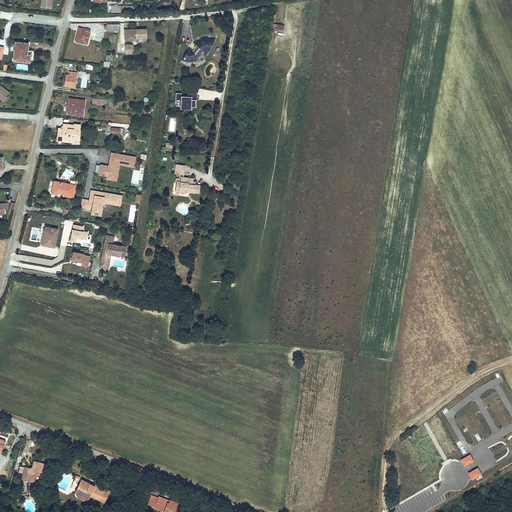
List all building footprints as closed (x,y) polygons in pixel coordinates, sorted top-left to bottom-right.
[(51,8),(52,0),(43,0),(43,8),(51,8)] [(87,44),(90,31),(82,29),(81,31),(79,31),(78,35),(77,35),(76,41),(87,44)] [(147,38),(147,29),(125,30),(125,40),(136,40),(136,38),(147,38)] [(208,54),(216,38),(212,37),(211,40),(209,40),(208,40),(208,36),(204,36),(200,38),(201,41),(200,41),(199,42),(197,40),(193,42),(197,46),(195,49),(197,50),(196,52),(194,54),(193,52),(190,47),(190,48),(189,48),(182,60),(187,62),(192,62),(197,60),(196,58),(195,56),(198,53),(201,49),(202,50),(206,54),(207,53),(208,54)] [(28,54),(28,50),(29,43),(15,42),(13,61),(30,62),(31,55),(28,54)] [(66,75),(65,86),(75,87),(77,73),(70,72),(69,75),(66,75)] [(1,86),(0,86),(0,98),(4,102),(7,97),(6,96),(9,92),(1,86)] [(181,102),(180,109),(192,109),(192,107),(196,107),(196,100),(199,100),(199,97),(196,97),(196,92),(189,92),(188,96),(182,96),(182,93),(176,93),(175,102),(181,102)] [(83,116),(85,101),(69,99),(67,114),(83,116)] [(73,139),(78,140),(78,136),(78,134),(79,134),(80,125),(74,124),(74,125),(69,124),(68,130),(63,129),(59,128),(57,140),(73,142),(73,139)] [(119,164),(120,161),(129,163),(128,166),(133,166),(135,157),(130,156),(130,157),(118,155),(118,154),(112,153),(110,161),(112,161),(111,167),(109,167),(101,165),(100,173),(100,174),(108,176),(111,176),(111,179),(116,180),(119,164)] [(183,175),(184,165),(176,164),(175,173),(183,175)] [(194,193),(195,184),(192,184),(193,181),(193,178),(181,177),(181,182),(177,181),(176,188),(180,188),(179,192),(186,193),(186,191),(194,193)] [(75,189),(75,185),(54,181),(52,193),(58,194),(59,192),(63,193),(63,195),(73,197),(74,192),(75,192),(75,189)] [(99,214),(101,202),(102,202),(113,204),(114,200),(120,201),(121,196),(103,193),(102,195),(98,194),(99,192),(92,191),(90,201),(83,199),(81,207),(93,209),(92,213),(99,214)] [(54,247),(58,229),(46,227),(45,230),(46,230),(43,243),(49,244),(48,246),(54,247)] [(125,256),(127,247),(117,245),(113,244),(114,237),(106,235),(104,248),(105,248),(105,251),(103,251),(100,266),(108,268),(111,254),(111,253),(125,256)] [(82,265),(88,266),(89,256),(84,255),(84,254),(73,252),(73,253),(72,253),(71,255),(73,255),(72,261),(77,262),(77,261),(82,262),(82,265)] [(471,453),(461,459),(465,466),(475,460),(471,453)] [(43,475),(46,464),(34,461),(32,468),(31,468),(20,466),(18,472),(23,473),(22,477),(24,479),(34,481),(34,478),(40,480),(41,475),(43,475)] [(478,466),(468,472),(472,479),(482,473),(478,466)] [(109,491),(96,484),(95,486),(93,485),(93,486),(89,485),(90,484),(76,477),(72,485),(78,487),(76,492),(78,497),(83,499),(88,498),(90,495),(91,495),(104,501),(109,491)] [(175,511),(179,502),(170,499),(169,501),(169,503),(164,501),(164,499),(158,497),(158,498),(156,503),(149,500),(148,504),(155,507),(154,507),(158,509),(164,511),(163,511),(175,511)]
